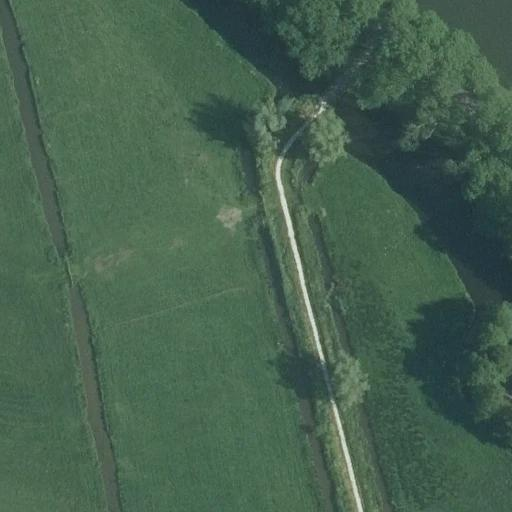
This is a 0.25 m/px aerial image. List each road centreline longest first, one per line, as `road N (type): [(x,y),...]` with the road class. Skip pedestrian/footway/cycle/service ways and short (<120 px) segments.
road 1 (track): [(0,276),(103,264),(217,215),(328,196)]
road 2 (unclassified): [(351,0),(511,140)]
